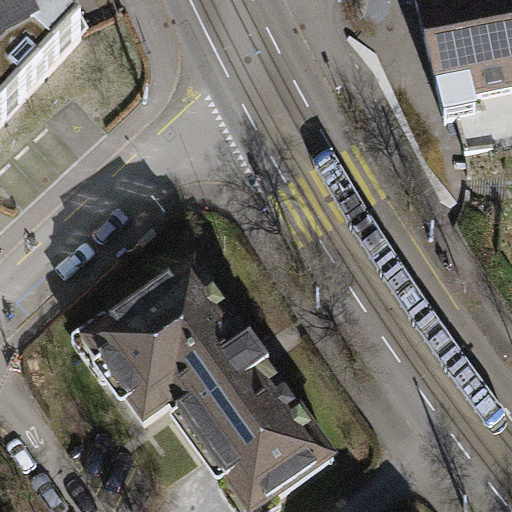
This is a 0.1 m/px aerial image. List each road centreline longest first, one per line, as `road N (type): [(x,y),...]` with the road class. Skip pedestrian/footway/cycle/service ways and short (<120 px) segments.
road 1 (tertiary): [(511,470),(363,263),(253,75)]
road 2 (residential): [(0,302),(253,75)]
road 3 (residential): [(81,511),(0,399)]
